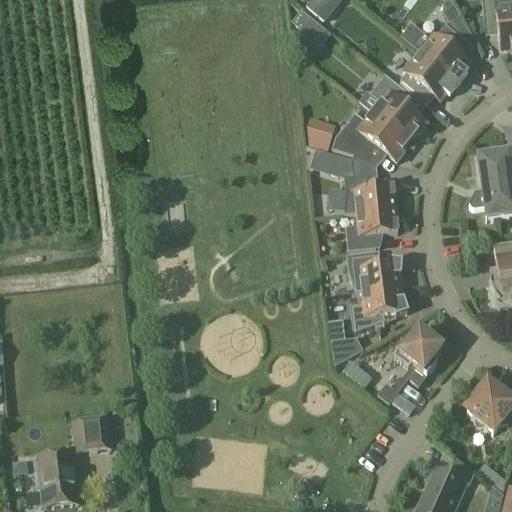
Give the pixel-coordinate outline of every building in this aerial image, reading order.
[(511,5),(505,6),(504,1),(481,3),(484,35),(497,34),(499,56),(511,55),(511,58),(511,5)] [(410,28),(399,41),(418,57),(417,57),(458,90),(467,79),(464,76),(470,69),(463,64),(472,53),(475,49),(454,10),(443,17),(448,25),(444,30),(435,41),(432,39),(429,43),(410,28)] [(300,16),(291,26),(302,35),(311,25),(300,16)] [(345,29),(336,39),(351,52),(360,41),(345,29)] [(413,97),(410,101),(412,103),(424,112),(433,101),(439,106),(446,99),(449,101),(458,90),(417,57),(402,76),(405,79),(399,86),(413,97)] [(379,108),(372,117),(409,147),(416,137),(418,139),(426,130),(404,112),(412,103),(410,101),(384,81),(369,100),(379,108)] [(401,156),(409,147),(372,117),(364,127),(354,118),(335,142),(331,155),(362,165),(374,150),(396,167),(403,158),(401,156)] [(309,128),(306,139),(307,146),(329,153),(334,136),(309,128)] [(469,208),(469,209),(469,210),(469,211),(470,212),(471,213),(472,214),(473,214),(474,214),(483,213),(485,225),(511,221),(511,157),(476,162),(481,196),(474,197),(469,206),(469,207),(469,208)] [(343,220),(356,219),(395,215),(392,193),(369,195),(368,181),(344,183),(345,198),(343,219),(343,220)] [(397,238),(395,215),(356,219),(357,231),(345,232),(347,257),(375,254),(373,240),(397,238)] [(511,246),(493,250),(495,263),(495,276),(489,282),(498,303),(494,306),(511,314),(511,246)] [(373,257),(345,261),(347,275),(354,298),(360,297),(399,293),(400,293),(399,280),(400,267),(387,266),(387,269),(374,271),(373,257)] [(317,265),(320,277),(327,274),(323,263),(317,265)] [(362,311),(351,313),(352,324),(354,338),(374,331),(374,333),(383,332),(383,328),(395,324),(394,322),(407,318),(402,305),(400,293),(399,293),(360,297),(362,311)] [(324,326),(325,344),(341,343),(340,325),(324,326)] [(386,389),(377,401),(389,410),(408,385),(418,393),(425,384),(422,382),(423,380),(425,382),(436,369),(433,367),(442,355),(437,352),(440,348),(432,342),(429,346),(417,336),(408,348),(404,346),(392,362),(409,375),(393,395),(386,389)] [(334,372),(362,356),(355,344),(330,347),(334,372)] [(499,431),(508,430),(507,421),(511,414),(511,411),(505,406),(504,397),(495,398),(486,392),(480,400),(471,401),(472,410),(465,418),(474,425),(475,434),(484,433),(492,439),(499,431)] [(107,425),(73,429),(75,458),(110,454),(107,425)] [(40,494),(42,511),(52,511),(77,509),(75,490),(73,490),(72,479),(73,479),(71,459),(37,463),(37,465),(32,465),(35,494),(40,494)] [(469,490),(474,478),(454,463),(447,479),(435,474),(417,511),(454,511),(465,488),(469,490)] [(483,469),(476,479),(494,493),(502,484),(483,469)] [(511,511),(511,490),(506,489),(500,511),(511,511)] [(490,491),(487,505),(499,508),(501,500),(490,491)]
